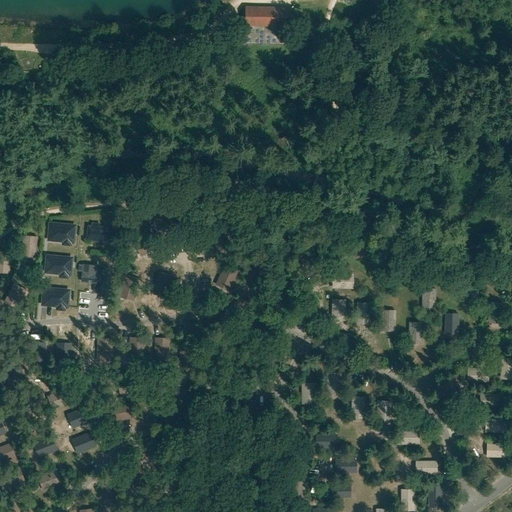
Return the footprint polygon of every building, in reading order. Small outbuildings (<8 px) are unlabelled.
[(282,28),(282,8),(237,7),(236,26),(282,28)] [(181,226),(187,204),(173,200),(166,222),(181,226)] [(212,227),(219,205),(202,200),(195,222),(212,227)] [(237,228),(242,207),(228,203),(222,224),(237,228)] [(136,217),(142,227),(159,217),(153,207),(136,217)] [(264,231),(269,212),(256,208),(251,228),(264,231)] [(285,243),(301,229),(291,219),(275,233),(285,243)] [(110,224),(87,222),(85,237),(108,239),(110,224)] [(132,244),(140,257),(160,245),(152,232),(132,244)] [(37,235),(21,234),(20,258),(36,259),(37,235)] [(372,242),(353,241),(351,256),(371,258),(372,242)] [(318,258),(313,242),(293,249),(298,265),(318,258)] [(0,273),(10,273),(10,256),(0,255),(0,273)] [(104,290),(106,264),(78,261),(77,278),(94,280),(93,289),(104,290)] [(258,290),(266,269),(252,263),(244,285),(258,290)] [(61,290),(63,265),(49,264),(46,289),(61,290)] [(229,290),(237,269),(225,265),(217,285),(229,290)] [(151,295),(167,299),(173,277),(157,273),(151,295)] [(139,277),(124,274),(120,297),(135,300),(139,277)] [(354,289),(355,274),(332,274),(332,287),(332,289),(354,289)] [(290,301),(298,281),(286,275),(277,295),(290,301)] [(464,282),(463,304),(478,304),(478,282),(464,282)] [(30,292),(13,283),(5,298),(22,307),(30,292)] [(421,289),(421,308),(436,308),(436,289),(421,289)] [(346,299),(330,299),(330,321),(347,321),(346,299)] [(501,322),(502,302),(489,301),(487,321),(501,322)] [(372,302),(356,302),(356,325),(372,325),(372,302)] [(396,310),(380,310),(380,332),(396,332),(396,310)] [(458,334),(458,313),(443,313),(444,334),(458,334)] [(422,322),(408,322),(408,345),(422,345),(422,322)] [(245,352),(245,331),(233,331),(232,352),(245,352)] [(220,355),(221,335),(207,335),(206,354),(220,355)] [(144,337),(130,337),(130,356),(144,356),(144,337)] [(111,359),(111,338),(97,338),(96,359),(111,359)] [(169,338),(154,338),(154,357),(168,357),(169,338)] [(15,356),(16,342),(1,341),(0,355),(15,356)] [(45,361),(45,342),(31,342),(31,361),(45,361)] [(71,342),(56,342),(56,361),(71,362),(71,342)] [(194,344),(181,344),(181,367),(193,367),(194,344)] [(274,370),(288,353),(277,344),(263,361),(274,370)] [(511,358),(500,358),(500,380),(511,379),(511,358)] [(484,368),(467,368),(467,383),(484,383),(484,368)] [(19,388),(18,369),(7,370),(8,389),(19,388)] [(339,372),(326,372),(326,394),(339,395),(339,392),(339,372)] [(137,376),(117,380),(120,394),(140,390),(137,376)] [(315,383),(302,383),(302,404),(315,404),(315,383)] [(52,410),(72,403),(66,388),(47,395),(52,410)] [(506,394),(484,394),(484,408),(506,408),(506,394)] [(364,396),(350,397),(351,416),(351,418),(365,418),(364,396)] [(224,397),(210,397),(209,418),(223,419),(224,397)] [(256,400),(243,399),(242,422),(255,423),(256,400)] [(115,421),(138,416),(134,401),(112,406),(115,421)] [(389,401),(376,401),(376,423),(389,423),(389,420),(389,401)] [(67,414),(73,428),(91,420),(85,406),(67,414)] [(188,415),(174,420),(182,440),(196,434),(188,415)] [(506,419),(485,419),(485,433),(506,433),(506,419)] [(278,429),(264,428),(262,449),(276,451),(278,429)] [(419,446),(418,430),(398,431),(395,431),(396,447),(419,446)] [(89,434),(71,440),(78,457),(95,450),(89,434)] [(337,448),(337,434),(315,434),(315,448),(337,448)] [(156,435),(143,440),(150,459),(164,454),(156,435)] [(52,436),(33,443),(39,458),(58,451),(52,436)] [(10,443),(0,446),(0,462),(15,457),(10,443)] [(508,443),(486,443),(486,459),(508,458),(508,443)] [(232,475),(245,461),(236,452),(223,466),(232,475)] [(335,474),(357,474),(356,459),(335,460),(335,474)] [(270,471),(260,461),(245,476),(254,486),(270,471)] [(436,461),(414,461),(414,476),(436,476),(436,461)] [(140,463),(127,468),(134,487),(148,482),(140,463)] [(18,467),(1,473),(6,489),(24,483),(18,467)] [(194,476),(183,467),(169,483),(180,492),(194,476)] [(62,483),(56,468),(37,475),(43,491),(62,483)] [(118,484),(102,485),(103,508),(119,507),(118,484)] [(328,499),(349,499),(350,484),(329,485),(328,499)] [(443,486),(427,486),(428,508),(443,508),(443,486)] [(415,489),(399,489),(399,511),(415,511),(415,489)]
